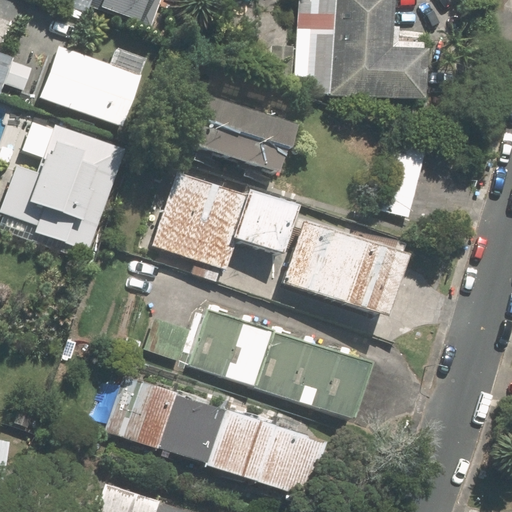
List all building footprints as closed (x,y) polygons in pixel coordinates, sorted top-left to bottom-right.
[(151,30),(160,0),(62,0),(61,5),(85,14),(87,8),(151,30)] [(420,100),(422,51),(417,51),(417,44),(393,43),(387,43),(387,29),(388,0),(294,0),(291,76),(303,76),(302,86),(315,87),(315,92),(324,92),(324,97),(384,99),(420,100)] [(268,84),(287,84),(287,44),(268,44),(268,84)] [(52,50),(34,99),(117,129),(134,79),(52,50)] [(191,96),(174,143),(274,177),(290,130),(191,96)] [(30,236),(83,254),(118,153),(26,122),(15,154),(33,160),(28,176),(10,170),(0,197),(0,217),(33,229),(30,236)] [(423,143),(392,135),(375,208),(405,216),(423,143)] [(169,176),(145,247),(217,272),(227,244),(273,260),(290,212),(238,195),(237,199),(169,176)] [(395,261),(289,225),(269,286),(373,322),(395,261)] [(363,366),(200,310),(182,365),(345,421),(363,366)] [(137,351),(170,362),(180,331),(147,320),(137,351)] [(144,449),(163,393),(115,376),(95,433),(144,449)] [(163,393),(144,449),(193,466),(212,410),(163,393)] [(14,405),(8,423),(23,428),(29,410),(14,405)] [(242,483),(261,426),(212,410),(193,466),(242,483)] [(261,426),(242,483),(291,499),(310,443),(261,426)] [(146,511),(149,505),(100,489),(92,511),(146,511)]
